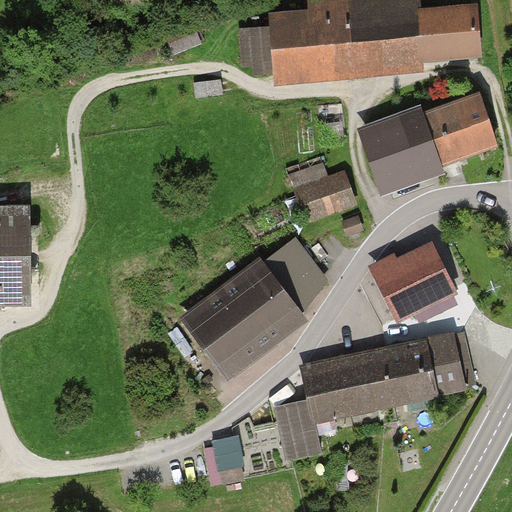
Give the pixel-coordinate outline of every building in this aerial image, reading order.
[(307,20),(269,22),(272,80),(425,72),(424,61),(477,58),(474,11),(421,14),(420,0),(338,0),(306,2),(307,20)] [(504,150),(485,101),(425,124),(443,173),(504,150)] [(378,198),(443,173),(425,124),(360,149),(378,198)] [(355,210),(343,177),(295,194),(307,227),(355,210)] [(24,212),(0,212),(0,312),(25,312),(24,212)] [(299,242),(180,326),(215,376),(335,292),(299,242)] [(461,289),(441,249),(378,280),(398,321),(461,289)] [(459,341),(302,376),(308,403),(275,411),(287,464),(321,457),(314,429),(471,394),(459,341)] [(206,441),(211,484),(248,479),(243,436),(206,441)]
